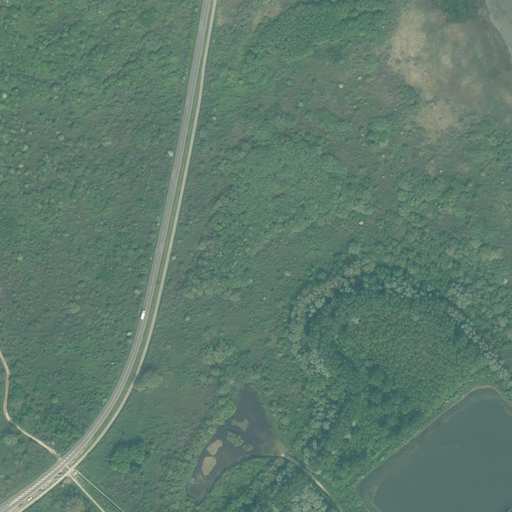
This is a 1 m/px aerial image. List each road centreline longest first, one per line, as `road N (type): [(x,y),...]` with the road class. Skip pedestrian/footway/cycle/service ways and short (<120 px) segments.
road 1 (tertiary): [(0,509),(84,440),(126,372),(162,235),(206,0)]
road 2 (track): [(189,511),(219,472),(276,454),(295,460),(337,502)]
